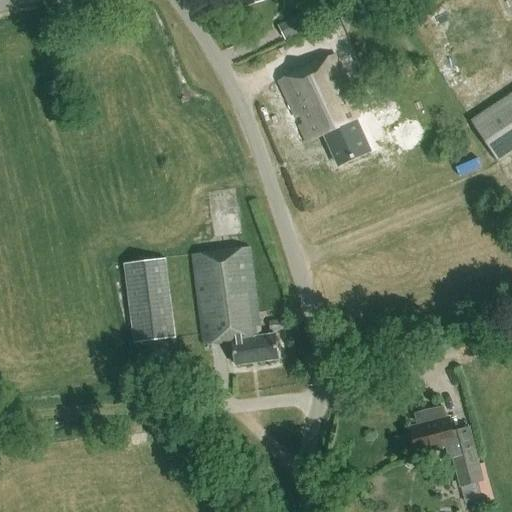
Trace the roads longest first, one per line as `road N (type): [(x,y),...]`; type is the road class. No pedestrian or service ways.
road 1 (unclassified): [(307,511),(302,481),(322,376),(313,325),(249,126),(178,0)]
road 2 (track): [(315,402),(350,378),(511,332)]
